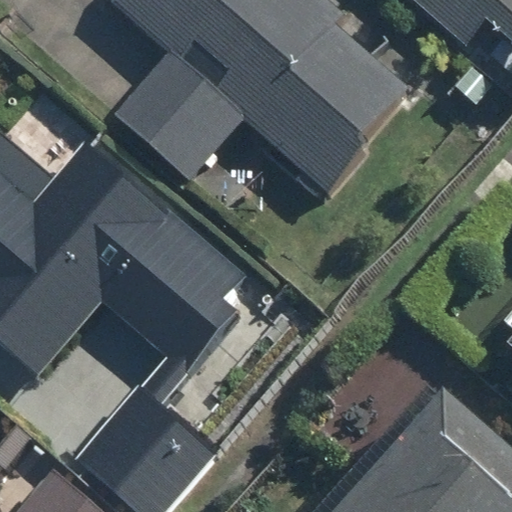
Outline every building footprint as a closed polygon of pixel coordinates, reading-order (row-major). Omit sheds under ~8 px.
[(124,0),(113,14),(171,64),(115,129),(191,194),(242,133),(324,203),(412,99),(339,37),(350,24),(322,0),(124,0)] [(511,0),(404,0),(469,57),(489,35),(511,54),(511,0)] [(32,219),(0,191),(0,355),(39,390),(107,312),(177,373),(237,304),(165,241),(175,229),(90,154),(32,219)] [(511,511),(511,467),(444,409),(356,511),(511,511)] [(89,511),(55,481),(26,511),(89,511)]
